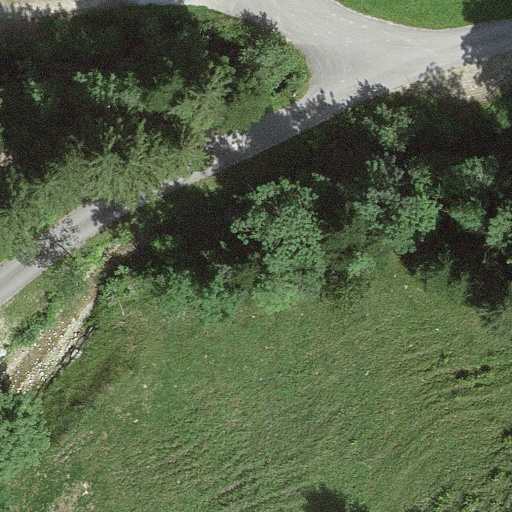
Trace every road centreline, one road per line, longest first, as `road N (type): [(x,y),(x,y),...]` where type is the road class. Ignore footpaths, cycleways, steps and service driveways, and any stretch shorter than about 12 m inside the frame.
road 1 (track): [(0,298),(79,237),(234,150),(341,96),(511,37)]
road 2 (track): [(272,0),(409,71)]
